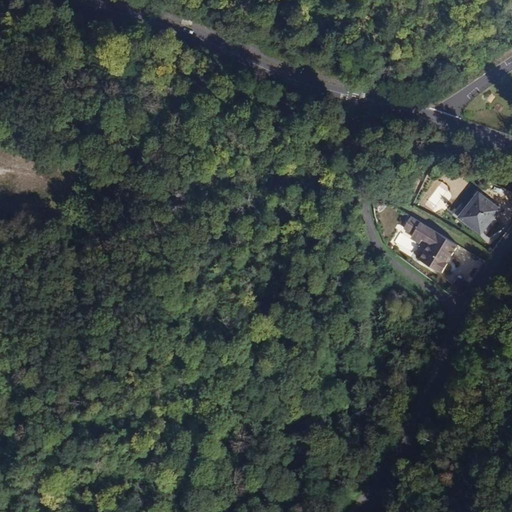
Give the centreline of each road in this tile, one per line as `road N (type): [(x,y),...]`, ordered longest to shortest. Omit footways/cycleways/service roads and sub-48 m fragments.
road 1 (unclassified): [(444,123),(286,74),(177,25),(71,0)]
road 2 (residential): [(511,243),(487,276),(424,415),(359,511)]
